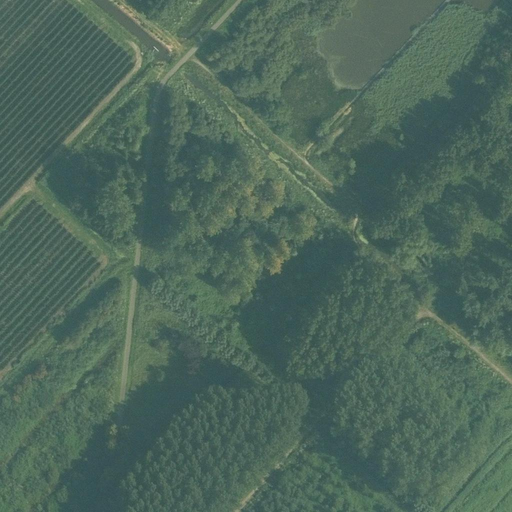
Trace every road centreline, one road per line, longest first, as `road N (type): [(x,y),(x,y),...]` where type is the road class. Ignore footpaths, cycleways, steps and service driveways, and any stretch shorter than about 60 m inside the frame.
road 1 (track): [(238,511),(425,310)]
road 2 (track): [(353,240),(169,72)]
